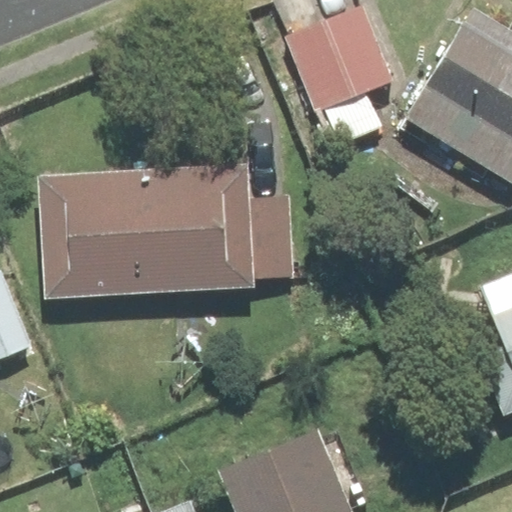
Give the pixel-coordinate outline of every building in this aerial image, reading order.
[(511,31),(462,3),(395,121),(509,186),(511,179),(511,31)] [(359,6),(280,37),(310,113),(388,82),(359,6)] [(236,166),(28,179),(36,305),(244,291),(243,282),(297,278),(291,195),(238,198),(236,166)] [(0,269),(0,358),(31,346),(0,269)] [(469,357),(494,416),(511,408),(511,269),(466,288),(491,348),(469,357)] [(346,511),(311,429),(210,471),(226,511),(346,511)] [(190,511),(186,499),(155,511),(190,511)]
